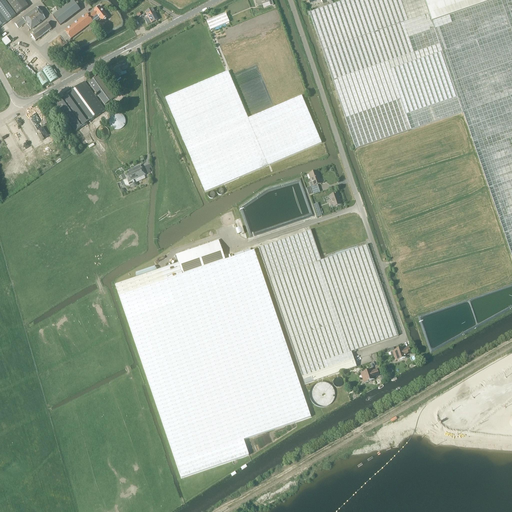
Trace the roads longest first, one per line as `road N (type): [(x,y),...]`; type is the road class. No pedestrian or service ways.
road 1 (unclassified): [(405,339),(290,0)]
road 2 (unclassified): [(18,105),(215,0)]
